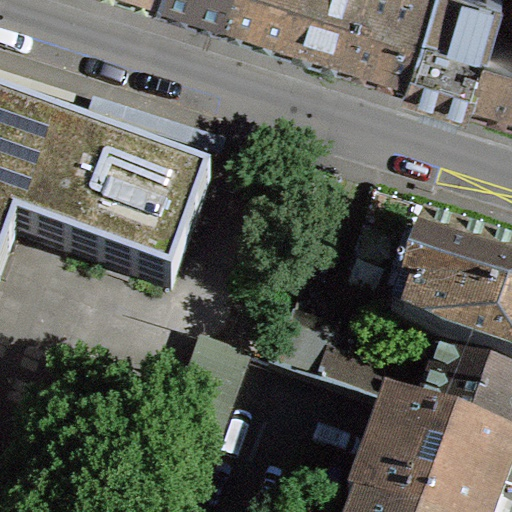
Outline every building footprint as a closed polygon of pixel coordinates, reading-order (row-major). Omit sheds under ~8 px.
[(219,0),(219,2),(281,21),(288,0),(219,0)] [(288,0),(281,21),(343,41),(356,0),(288,0)] [(356,0),(343,41),(405,61),(424,0),(356,0)] [(424,0),(405,61),(467,80),(485,24),(492,0),(424,0)] [(511,32),(488,25),(485,24),(467,80),(511,94),(511,32)] [(0,107),(0,278),(17,233),(172,290),(210,184),(39,122),(0,107)] [(445,348),(511,371),(511,260),(419,228),(395,296),(408,301),(397,331),(444,347),(445,348)] [(295,314),(278,368),(379,404),(379,403),(389,378),(329,356),(338,331),(337,330),(295,314)] [(201,340),(138,511),(192,511),(248,357),(201,340)] [(511,371),(445,348),(444,347),(443,351),(419,416),(418,419),(511,452),(511,371)] [(511,452),(418,419),(398,411),(397,414),(387,441),(380,438),(366,479),(365,479),(373,482),(363,508),(362,511),(365,511),(495,511),(511,465),(511,452)]
